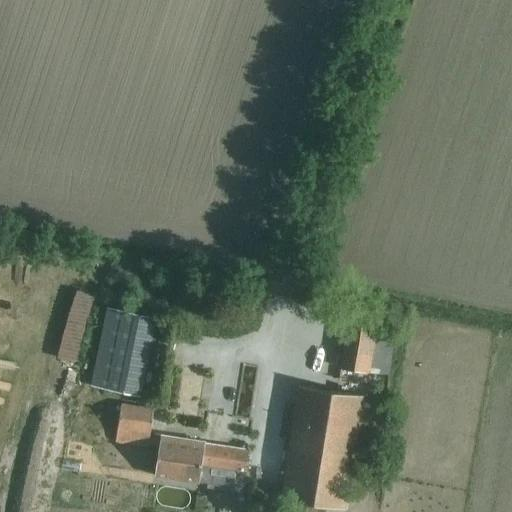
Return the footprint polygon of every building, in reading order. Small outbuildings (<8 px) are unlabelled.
[(92,387),(139,397),(155,318),(108,308),(92,387)] [(341,369),(388,376),(396,328),(349,321),(341,369)] [(281,500),(346,511),(364,396),(300,386),(281,500)] [(149,439),(153,409),(122,405),(118,435),(149,439)] [(290,448),(293,422),(282,421),(279,447),(290,448)] [(161,436),(155,474),(198,482),(211,484),(212,477),(244,482),(246,472),(249,451),(204,444),(204,443),(161,436)]
